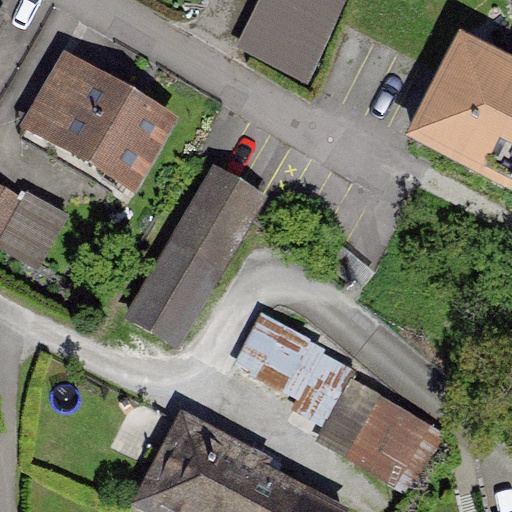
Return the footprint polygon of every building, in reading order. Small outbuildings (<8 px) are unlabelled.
[(297,0),(268,63),(323,88),(361,7),(346,0),(297,0)] [(0,63),(14,38),(0,29),(0,63)] [(180,123),(73,70),(36,145),(143,198),(180,123)] [(511,100),(459,74),(413,163),(511,213),(511,100)] [(251,205),(204,183),(135,330),(183,352),(251,205)] [(66,225),(1,192),(0,194),(0,264),(36,283),(66,225)] [(392,492),(431,437),(362,388),(323,444),(392,492)] [(346,511),(193,442),(161,511),(346,511)]
